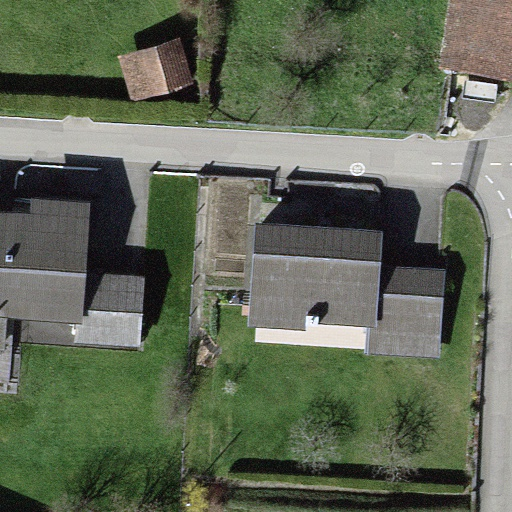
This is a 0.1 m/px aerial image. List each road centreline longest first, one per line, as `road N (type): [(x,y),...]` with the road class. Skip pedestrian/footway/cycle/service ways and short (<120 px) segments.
road 1 (residential): [(501,165),(0,140)]
road 2 (residential): [(490,511),(501,165)]
